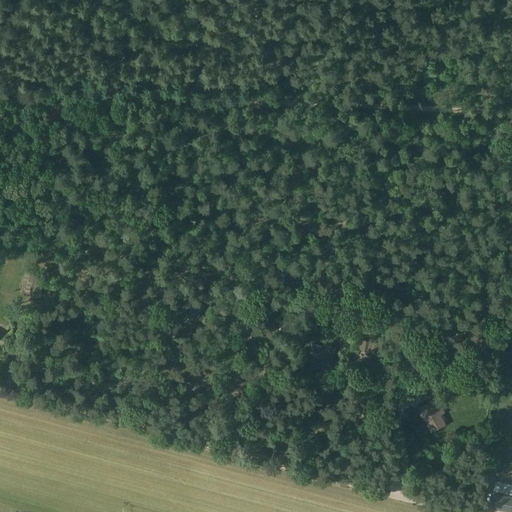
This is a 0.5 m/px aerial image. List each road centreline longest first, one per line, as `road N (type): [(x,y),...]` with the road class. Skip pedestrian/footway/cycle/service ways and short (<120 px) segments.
road 1 (track): [(511,113),(0,90)]
road 2 (unknown): [(0,391),(383,494)]
